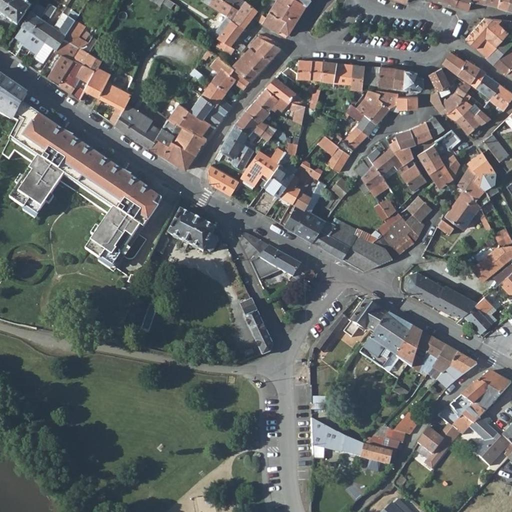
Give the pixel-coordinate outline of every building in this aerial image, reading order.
[(0,0),(0,12),(4,12),(8,16),(18,22),(32,2),(28,0),(0,0)] [(212,0),(209,5),(218,11),(225,1),(223,0),(212,0)] [(242,0),(234,0),(231,5),(239,10),(245,1),(242,0)] [(276,0),(269,12),(286,22),(281,30),(289,35),(296,22),(303,11),(306,5),(304,4),(297,0),(276,0)] [(458,0),(456,7),(468,11),(471,2),(471,1),(471,0),(458,0)] [(499,0),(497,7),(507,10),(508,5),(509,0),(499,0)] [(225,1),(218,11),(232,19),(231,21),(243,30),(257,11),(245,1),(239,10),(231,5),(225,1)] [(36,3),(6,48),(15,54),(20,47),(18,45),(21,40),(23,42),(28,35),(31,31),(40,17),(45,9),(42,6),(36,3)] [(72,10),(65,20),(71,24),(74,20),(78,14),(72,10)] [(266,18),(261,14),(256,20),(258,22),(262,24),(268,28),(278,34),(281,30),(286,22),(269,12),(266,18)] [(40,17),(31,31),(44,41),(54,27),(40,17)] [(477,49),(487,58),(496,50),(495,49),(503,39),(508,33),(498,24),(502,20),(485,18),(483,19),(476,28),(465,40),(476,49),(477,49)] [(44,41),(32,59),(41,65),(53,47),(55,48),(71,24),(65,20),(58,30),(54,27),(44,41)] [(55,48),(40,72),(58,84),(74,60),(82,64),(88,53),(97,38),(94,36),(89,44),(76,36),(83,26),(74,20),(71,24),(55,48)] [(231,21),(218,39),(220,40),(230,47),(243,30),(231,21)] [(278,34),(287,39),(289,35),(281,30),(278,34)] [(250,34),(243,41),(249,46),(256,37),(250,34)] [(20,47),(15,54),(16,55),(19,57),(24,60),(37,41),(28,35),(23,42),(20,47)] [(250,48),(232,67),(233,68),(250,82),(279,51),(281,50),(278,48),(271,44),(264,41),(262,40),(257,37),(256,37),(249,46),(248,46),(250,48)] [(487,58),(486,59),(494,65),(508,49),(511,46),(503,39),(495,49),(496,50),(487,58)] [(230,47),(220,40),(216,46),(231,55),(234,50),(230,47)] [(511,52),(508,49),(494,65),(507,76),(511,69),(511,52)] [(88,53),(82,64),(95,70),(88,82),(88,81),(84,89),(99,97),(107,82),(110,74),(97,67),(101,60),(88,53)] [(443,64),(457,75),(465,62),(451,53),(443,64)] [(218,72),(211,82),(226,93),(234,82),(243,90),(250,82),(233,68),(232,67),(218,56),(210,66),(218,72)] [(74,60),(58,84),(70,93),(76,85),(73,84),(78,76),(88,81),(88,82),(95,70),(82,64),(74,60)] [(315,61),(298,60),(297,74),(297,80),(319,81),(322,62),(315,61)] [(465,62),(457,75),(470,84),(480,69),(472,64),(467,60),(465,62)] [(322,62),(319,81),(322,81),(340,82),(351,84),(353,72),(354,65),(335,63),(322,62)] [(351,84),(350,88),(351,88),(362,90),(363,84),(362,84),(364,72),(365,71),(365,66),(354,65),(353,72),(351,84)] [(376,77),(375,85),(394,87),(396,68),(380,67),(379,74),(379,77),(376,77)] [(288,68),(281,74),(297,84),(297,80),(297,74),(288,68)] [(396,68),(394,87),(403,88),(404,84),(406,70),(396,68)] [(436,88),(438,92),(443,90),(444,91),(448,88),(451,86),(458,78),(457,77),(456,78),(448,71),(444,73),(442,69),(429,74),(436,88)] [(480,69),(470,84),(472,85),(491,99),(500,85),(486,74),(486,73),(480,69)] [(404,84),(403,88),(418,91),(423,86),(424,84),(424,78),(417,77),(418,73),(411,72),(409,71),(406,70),(404,84)] [(364,72),(362,84),(363,84),(375,85),(376,77),(379,77),(379,74),(372,73),(364,72)] [(27,93),(0,73),(0,112),(13,119),(21,104),(27,93)] [(275,78),(266,88),(286,105),(289,102),(296,104),(299,105),(303,99),(295,93),(295,92),(275,78)] [(443,102),(442,103),(448,112),(459,104),(466,93),(471,87),(458,78),(451,86),(448,88),(451,91),(455,93),(443,102)] [(107,82),(99,97),(113,104),(121,89),(107,82)] [(211,82),(201,96),(224,114),(231,106),(221,99),(226,93),(211,82)] [(491,99),(490,100),(504,110),(511,99),(511,93),(500,85),(491,99)] [(295,111),(294,119),(302,121),(304,112),(304,109),(305,106),(299,105),(296,104),(289,102),(286,105),(266,88),(255,101),(262,107),(268,112),(271,109),(274,111),(277,109),(281,112),(284,109),(295,111)] [(368,90),(365,98),(378,102),(378,100),(380,94),(375,92),(368,90)] [(380,94),(378,100),(382,103),(389,109),(398,105),(398,110),(400,110),(418,108),(417,97),(398,97),(398,94),(390,93),(381,91),(380,94)] [(438,92),(431,94),(431,100),(435,106),(444,116),(446,114),(448,112),(442,103),(443,102),(441,98),(438,92)] [(448,112),(446,114),(452,119),(457,121),(462,116),(469,110),(465,105),(471,97),(466,93),(459,104),(448,112)] [(185,106),(184,107),(210,123),(210,122),(216,126),(224,114),(201,96),(190,109),(185,106)] [(309,103),(308,107),(315,109),(318,100),(312,98),(311,104),(309,103)] [(356,108),(377,124),(385,114),(389,110),(389,109),(382,103),(378,100),(378,102),(365,98),(356,108)] [(169,116),(167,118),(175,123),(176,122),(179,124),(180,123),(184,126),(200,136),(210,123),(184,107),(185,106),(179,101),(169,116)] [(255,101),(246,111),(248,112),(258,120),(259,121),(262,122),(269,113),(268,112),(262,107),(255,101)] [(127,103),(116,125),(135,138),(141,141),(186,170),(196,154),(175,140),(184,126),(180,123),(179,124),(176,122),(175,123),(167,118),(167,119),(158,133),(154,131),(157,126),(151,121),(152,119),(127,103)] [(163,200),(21,104),(13,119),(19,122),(9,141),(2,154),(9,159),(14,151),(32,163),(9,198),(23,207),(24,206),(36,214),(58,181),(107,213),(83,248),(98,258),(99,257),(113,267),(143,223),(147,225),(160,205),(163,200)] [(343,139),(337,145),(339,146),(338,148),(340,149),(350,155),(354,149),(368,135),(369,136),(377,124),(356,108),(354,106),(351,104),(346,111),(361,122),(358,126),(344,140),(343,139)] [(474,105),(471,108),(473,111),(471,113),(475,117),(479,111),(474,105)] [(304,109),(304,112),(314,115),(315,109),(308,107),(305,106),(304,109)] [(462,116),(457,121),(458,122),(469,135),(481,124),(482,125),(491,119),(480,110),(479,111),(475,117),(471,113),(473,111),(471,108),(469,110),(462,116)] [(110,120),(116,123),(121,112),(116,109),(110,120)] [(242,116),(236,124),(249,135),(251,132),(260,135),(268,140),(273,134),(276,129),(267,124),(262,122),(259,121),(258,120),(248,112),(246,111),(242,116)] [(435,117),(426,123),(432,136),(433,137),(434,136),(447,128),(435,117)] [(426,123),(411,129),(417,143),(429,139),(433,137),(432,136),(426,123)] [(235,125),(222,147),(226,149),(236,156),(232,161),(243,169),(251,155),(240,148),(244,143),(247,145),(249,141),(246,139),(249,135),(236,124),(235,125)] [(184,126),(175,140),(196,154),(206,139),(200,136),(184,126)] [(276,129),(273,134),(282,139),(285,135),(283,133),(276,129)] [(398,140),(391,145),(392,148),(392,147),(404,165),(405,164),(412,159),(414,158),(410,146),(417,143),(411,129),(395,134),(398,140)] [(452,130),(445,135),(452,145),(454,147),(461,140),(452,130)] [(485,144),(489,149),(500,162),(509,155),(491,134),(484,142),(485,144)] [(452,145),(445,135),(435,142),(442,151),(448,152),(454,147),(452,145)] [(291,139),(286,139),(289,146),(288,147),(287,152),(293,155),(295,156),(297,145),(299,138),(294,136),(293,144),(291,143),(291,139)] [(254,150),(247,145),(244,143),(240,148),(251,155),(254,150)] [(418,155),(425,165),(431,162),(441,157),(434,146),(418,155)] [(387,151),(373,162),(375,165),(382,175),(383,174),(394,165),(398,169),(404,165),(392,147),(392,148),(387,151)] [(338,148),(334,153),(346,161),(350,155),(340,149),(338,148)] [(377,148),(369,157),(373,162),(374,160),(381,152),(377,148)] [(239,180),(238,181),(241,183),(245,179),(255,185),(263,173),(270,177),(279,164),(278,164),(283,155),(277,151),(271,159),(260,151),(258,153),(248,167),(239,180)] [(270,177),(265,185),(279,195),(285,187),(294,174),(285,168),(293,155),(287,152),(286,151),(283,155),(278,164),(279,164),(270,177)] [(484,152),(468,164),(471,167),(471,166),(480,175),(475,182),(483,187),(498,174),(498,171),(497,170),(496,171),(489,161),(484,152)] [(334,153),(327,165),(338,172),(339,173),(346,161),(334,153)] [(431,162),(425,165),(435,180),(442,192),(446,189),(444,186),(455,179),(461,165),(455,156),(444,162),(441,157),(431,162)] [(300,167),(309,170),(313,161),(306,158),(305,157),(303,160),(304,161),(300,167)] [(365,162),(354,171),(360,179),(362,178),(371,169),(365,162)] [(404,165),(398,169),(405,181),(412,190),(413,190),(427,181),(422,174),(416,165),(409,169),(405,164),(404,165)] [(222,171),(212,165),(209,170),(210,184),(229,195),(232,192),(238,181),(239,180),(222,171)] [(371,169),(362,178),(375,196),(383,190),(389,185),(382,175),(375,165),(371,169)] [(471,167),(459,184),(469,191),(473,195),(475,197),(481,206),(485,203),(483,200),(485,199),(481,194),(486,189),(483,187),(475,182),(480,175),(471,166),(471,167)] [(285,187),(279,195),(293,202),(297,195),(301,189),(305,192),(313,176),(303,171),(299,177),(295,175),(294,174),(285,187)] [(498,174),(483,187),(486,189),(487,192),(497,185),(496,184),(498,174)] [(292,203),(280,223),(293,231),(306,210),(305,209),(312,196),(320,180),(318,179),(313,176),(305,192),(301,189),(297,195),(293,202),(292,203)] [(342,178),(332,189),(333,189),(342,197),(352,187),(342,178)] [(305,209),(306,210),(311,212),(318,200),(323,191),(327,185),(320,180),(312,196),(305,209)] [(431,184),(425,190),(428,192),(434,187),(431,184)] [(459,184),(454,191),(461,196),(447,216),(464,228),(478,208),(471,202),(475,197),(473,195),(469,191),(459,184)] [(486,189),(481,194),(485,199),(490,196),(487,192),(486,189)] [(323,191),(318,200),(329,209),(335,200),(327,194),(323,191)] [(263,194),(253,208),(266,215),(275,202),(263,194)] [(413,214),(406,221),(413,228),(420,235),(424,227),(419,223),(421,221),(433,208),(419,195),(407,208),(410,211),(413,214)] [(389,198),(380,204),(388,217),(396,209),(389,198)] [(383,234),(373,242),(382,246),(387,249),(413,228),(406,221),(403,218),(398,213),(399,213),(397,210),(396,209),(388,217),(386,219),(391,226),(383,234)] [(181,210),(169,234),(204,252),(205,250),(210,252),(214,251),(219,241),(218,238),(212,235),(216,228),(181,210)] [(306,210),(293,231),(312,241),(326,220),(311,212),(306,210)] [(410,211),(403,218),(406,221),(413,214),(410,211)] [(326,220),(312,241),(343,259),(350,247),(350,246),(330,234),(336,225),(336,224),(327,219),(326,220)] [(443,220),(439,226),(449,234),(454,228),(443,220)] [(511,237),(507,228),(495,234),(501,246),(507,245),(511,245),(511,237)] [(376,230),(366,240),(372,243),(373,242),(383,234),(376,230)] [(239,236),(251,263),(258,260),(260,258),(270,246),(243,231),(239,236)] [(473,267),(484,281),(511,257),(511,245),(507,245),(501,246),(498,247),(494,250),(487,255),(473,267)] [(270,246),(260,258),(273,267),(292,277),(293,278),(301,264),(270,246)] [(382,246),(376,252),(387,262),(393,259),(387,249),(382,246)] [(350,247),(343,259),(365,271),(374,269),(363,262),(367,257),(350,247)] [(258,260),(251,263),(256,274),(263,271),(258,260)] [(292,277),(289,280),(292,285),(303,278),(305,276),(310,270),(301,264),(293,278),(292,277)] [(507,268),(494,278),(498,284),(500,283),(508,276),(511,273),(507,268)] [(305,276),(303,278),(307,283),(315,276),(310,270),(305,276)] [(407,290),(434,306),(452,316),(456,315),(461,318),(464,315),(477,303),(445,285),(444,287),(417,272),(409,274),(404,282),(407,290)] [(141,278),(141,277),(132,274),(129,282),(138,285),(141,278)] [(511,281),(508,276),(500,283),(508,292),(511,296),(511,294),(511,281)] [(273,347),(249,294),(245,296),(248,302),(242,305),(246,315),(245,315),(247,319),(246,320),(251,331),(253,332),(264,355),(270,353),(273,347)] [(477,303),(464,315),(481,334),(492,324),(484,315),(494,306),(485,296),(477,303)] [(388,313),(365,300),(352,321),(366,331),(367,329),(374,333),(388,313)] [(342,313),(328,329),(335,335),(347,317),(342,313)] [(373,335),(359,354),(382,369),(393,353),(396,355),(412,326),(388,313),(374,333),(373,335)] [(412,326),(396,355),(408,363),(411,365),(423,332),(412,326)] [(315,346),(322,352),(335,335),(328,329),(315,346)] [(423,332),(411,365),(418,370),(421,368),(426,353),(428,354),(435,339),(423,332)] [(428,354),(422,371),(430,375),(431,373),(432,372),(446,345),(435,339),(428,354)] [(432,372),(431,373),(438,379),(450,366),(458,351),(446,345),(432,372)] [(450,366),(438,379),(447,388),(458,379),(477,362),(458,351),(450,366)] [(469,406),(462,415),(475,425),(485,414),(493,405),(511,383),(511,381),(491,370),(483,377),(462,395),(462,399),(469,406)] [(331,419),(343,427),(348,419),(336,412),(331,419)] [(411,412),(395,430),(408,433),(412,434),(422,420),(411,412)] [(475,425),(472,428),(485,440),(490,445),(481,456),(491,465),(505,451),(511,456),(511,455),(511,441),(506,436),(504,438),(488,424),(492,420),(485,414),(475,425)] [(462,415),(452,426),(463,435),(465,436),(472,428),(475,425),(462,415)] [(339,433),(312,419),(313,440),(327,448),(334,445),(362,457),(362,459),(371,461),(370,467),(378,468),(379,463),(390,465),(393,451),(369,445),(363,444),(355,441),(339,433)] [(449,424),(439,436),(428,428),(417,443),(432,454),(425,464),(433,469),(463,435),(452,426),(449,424)] [(391,430),(389,440),(401,443),(406,444),(405,443),(408,433),(395,430),(391,430)] [(371,440),(369,445),(393,451),(398,452),(401,443),(389,440),(376,437),(371,440)] [(485,440),(475,451),(481,456),(490,445),(485,440)] [(412,511),(399,499),(394,504),(402,511),(412,511)]
